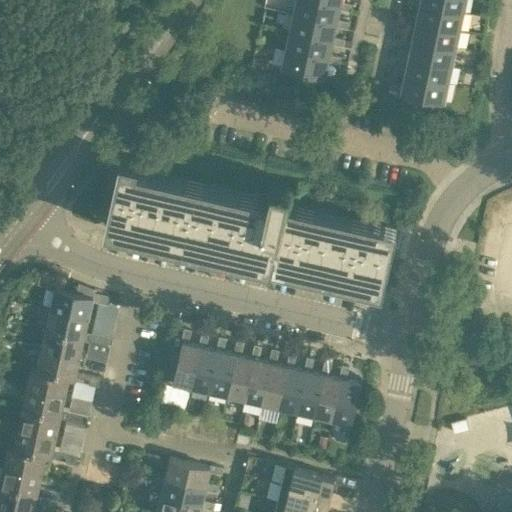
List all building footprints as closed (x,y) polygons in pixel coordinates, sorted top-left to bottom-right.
[(351,4),(339,1),(339,2),(329,0),(296,0),(294,11),(335,20),(335,18),(337,8),(350,10),(351,4)] [(408,0),(408,3),(420,5),(420,1),(462,10),(464,0),(408,0)] [(404,20),(416,23),(417,19),(458,28),(462,10),(420,1),(420,5),(417,15),(406,12),(404,20)] [(294,11),(290,29),(331,38),(331,36),(334,25),(346,28),(348,21),(335,18),(335,20),(294,11)] [(413,37),(454,46),(458,28),(417,19),(416,23),(414,33),(402,30),(400,37),(412,40),(413,37)] [(331,38),(290,29),(286,48),(327,56),(328,53),(330,43),(342,46),(344,38),(331,36),(331,38)] [(450,64),(454,46),(413,37),(412,40),(410,50),(398,48),(397,55),(409,57),(409,55),(450,64)] [(340,56),(328,53),(327,56),(286,48),(282,66),(323,75),(326,61),(338,63),(340,56)] [(393,72),(405,75),(405,73),(446,82),(450,64),(409,55),(409,57),(406,68),(394,65),(393,72)] [(442,101),(446,82),(405,73),(405,75),(402,85),(391,83),(389,91),(401,94),(402,92),(442,101)] [(137,161),(120,157),(106,220),(384,284),(396,231),(285,206),(289,187),(271,183),(268,197),(136,167),(137,161)] [(55,286),(51,304),(50,308),(68,312),(69,310),(78,312),(89,314),(92,301),(107,304),(109,296),(93,292),(93,295),(55,286)] [(85,330),(89,314),(78,312),(69,310),(68,312),(50,308),(51,304),(47,304),(47,309),(50,309),(46,327),(78,334),(87,336),(89,336),(90,332),(85,330)] [(83,339),(98,342),(100,334),(90,332),(89,336),(87,336),(78,334),(46,327),(42,344),(42,347),(47,348),(59,351),(59,348),(80,353),(83,339)] [(173,380),(191,384),(201,344),(198,343),(188,341),(191,329),(184,327),(181,339),(183,340),(173,380)] [(191,384),(209,388),(219,348),(216,347),(206,345),(209,333),(201,331),(198,343),(201,344),(191,384)] [(109,336),(100,334),(98,342),(107,344),(109,336)] [(219,348),(209,388),(227,392),(236,352),(234,351),(223,349),(226,337),(219,335),(216,347),(219,348)] [(237,339),(234,351),(236,352),(227,392),(244,397),(254,356),(251,355),(241,353),(243,340),(237,339)] [(42,344),(38,343),(37,347),(41,348),(37,365),(62,371),(80,375),(81,370),(76,369),(80,353),(59,348),(59,351),(47,348),(42,347),(42,344)] [(244,397),(262,401),(272,360),(269,359),(269,360),(258,357),(261,345),(254,343),(251,355),(254,356),(244,397)] [(272,360),(262,401),(280,405),(289,364),(286,364),(276,361),(279,349),(272,347),(269,359),(272,360)] [(289,351),(286,364),(289,364),(280,405),(297,409),(307,368),(304,368),(293,365),(296,353),(289,351)] [(307,355),(304,368),(307,368),(297,409),(315,413),(325,372),(321,371),(311,369),(314,357),(307,355)] [(342,376),(339,376),(328,373),(331,361),(324,359),(321,371),(325,372),(315,413),(333,417),(342,376)] [(32,363),(28,381),(27,385),(47,390),(48,388),(65,392),(69,377),(88,382),(91,373),(81,370),(80,375),(62,371),(37,365),(32,363)] [(342,376),(333,417),(351,421),(361,380),(347,377),(349,365),(342,363),(339,376),(342,376)] [(100,375),(91,373),(88,382),(98,384),(100,375)] [(62,408),(65,392),(48,388),(47,390),(27,385),(28,381),(24,381),(23,386),(26,386),(22,404),(58,412),(65,414),(66,409),(62,408)] [(60,417),(74,420),(76,411),(66,409),(65,414),(58,412),(22,404),(19,420),(18,424),(38,429),(38,427),(57,431),(60,417)] [(162,429),(175,432),(181,408),(167,405),(162,429)] [(192,411),(181,408),(175,432),(187,435),(192,411)] [(86,414),(76,411),(74,420),(84,423),(86,414)] [(187,435),(198,437),(204,414),(192,411),(187,435)] [(215,416),(204,414),(198,437),(210,440),(215,416)] [(210,440),(222,443),(227,419),(215,416),(210,440)] [(19,420),(15,419),(14,425),(17,425),(14,442),(17,444),(56,453),(57,448),(53,447),(57,431),(38,427),(38,429),(18,424),(19,420)] [(227,419),(222,443),(235,445),(236,440),(239,429),(240,422),(227,419)] [(251,432),(239,429),(236,440),(248,443),(251,432)] [(45,456),(65,460),(67,451),(57,448),(56,453),(17,444),(14,442),(8,441),(4,459),(3,463),(20,467),(21,465),(42,469),(45,456)] [(77,453),(67,451),(65,460),(75,462),(77,453)] [(170,455),(166,474),(207,483),(208,481),(210,470),(222,472),(224,466),(211,463),(210,465),(170,455)] [(4,459),(0,458),(0,459),(0,463),(3,464),(0,478),(0,481),(29,488),(42,491),(43,487),(38,486),(42,469),(21,465),(20,467),(3,463),(4,459)] [(286,463),(282,481),(331,492),(335,475),(286,463)] [(220,483),(208,481),(207,483),(166,474),(161,492),(203,501),(203,498),(206,487),(218,490),(220,483)] [(36,494),(51,498),(53,489),(43,487),(42,491),(29,488),(0,481),(0,502),(12,506),(13,503),(33,508),(36,494)] [(331,492),(282,481),(278,498),(327,509),(331,492)] [(62,491),(53,489),(51,498),(60,500),(62,491)] [(168,511),(199,511),(201,505),(214,508),(215,501),(203,498),(203,501),(161,492),(157,510),(164,511),(168,511)] [(278,498),(275,511),(326,511),(327,509),(278,498)] [(0,511),(32,511),(33,508),(13,503),(12,506),(0,502),(0,511)]
